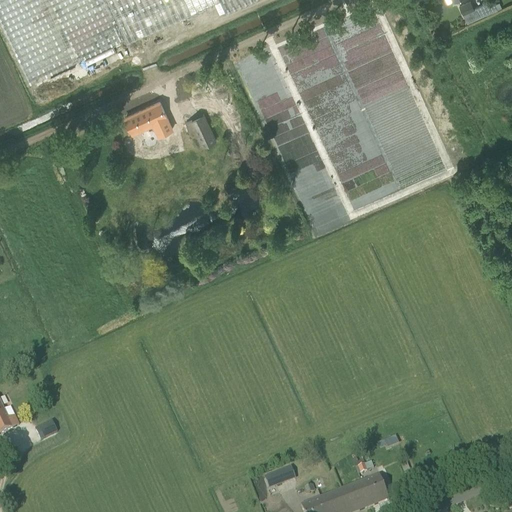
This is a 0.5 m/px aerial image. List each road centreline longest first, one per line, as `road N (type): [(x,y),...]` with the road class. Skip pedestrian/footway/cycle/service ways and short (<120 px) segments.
road 1 (unclassified): [(0,155),(343,0)]
road 2 (unknown): [(267,0),(156,48),(147,60),(157,84)]
